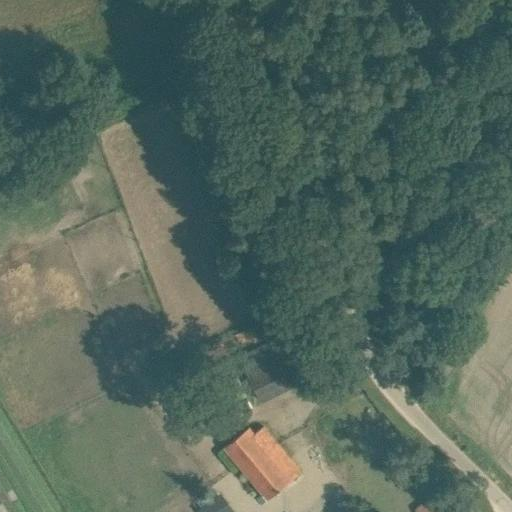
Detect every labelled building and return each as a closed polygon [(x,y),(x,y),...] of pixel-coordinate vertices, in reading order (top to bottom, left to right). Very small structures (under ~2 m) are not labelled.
[(265,343),(239,356),(261,400),(287,387),(305,378),(283,334),(265,343)] [(223,395),(231,412),(250,404),(242,386),(223,395)] [(300,471),(262,425),(255,431),(250,425),(224,447),(267,499),(300,471)] [(443,511),(448,508),(434,493),(416,509),(418,511),(443,511)] [(199,511),(223,511),(213,497),(197,508),(199,511)]
